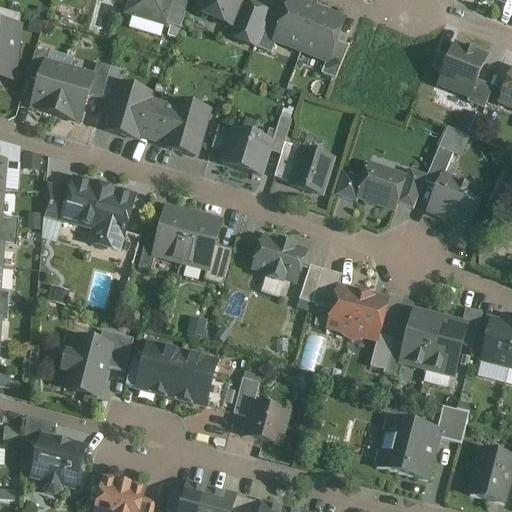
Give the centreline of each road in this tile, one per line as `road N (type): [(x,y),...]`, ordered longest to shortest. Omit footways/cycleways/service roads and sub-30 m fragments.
road 1 (residential): [(0,131),(511,299)]
road 2 (residential): [(0,405),(399,511)]
